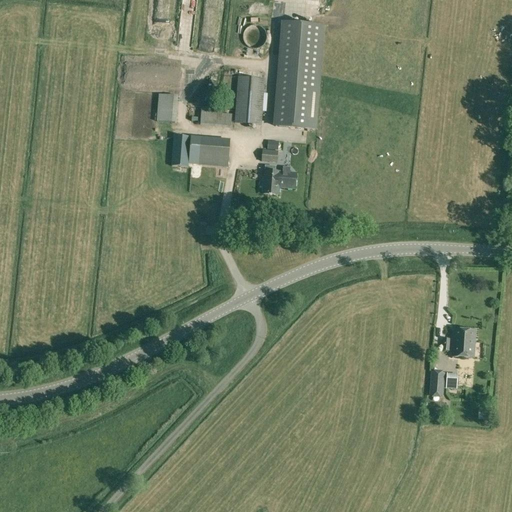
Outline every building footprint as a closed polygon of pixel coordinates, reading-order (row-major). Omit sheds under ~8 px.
[(276,126),(315,129),(323,25),(283,22),(276,126)] [(243,34),(243,36),(243,37),(243,38),(243,40),(244,41),(244,42),(245,43),(246,44),(247,45),(248,46),(249,47),(250,48),(251,48),(253,49),(254,49),(255,49),(257,49),(258,48),(259,48),(260,47),(262,46),(263,46),(263,45),(264,43),(265,42),(265,41),(266,40),(266,38),(266,37),(266,36),(266,34),(265,33),(265,32),(264,31),(263,30),(263,29),(262,28),(260,27),(259,26),(258,26),(257,26),(255,25),(254,25),(253,26),(251,26),(250,26),(249,27),(248,28),(247,29),(246,30),(245,31),(244,32),(244,33),(243,34)] [(261,125),(265,79),(238,77),(234,123),(261,125)] [(179,116),(180,91),(161,91),(161,116),(179,116)] [(189,161),(190,138),(191,137),(174,136),(171,166),(188,168),(189,161)] [(200,138),(199,139),(197,162),(197,165),(228,167),(230,140),(200,138)] [(263,149),(262,158),(261,162),(277,163),(277,160),(279,142),(268,141),(267,150),(263,149)] [(295,189),(296,174),(289,173),(289,168),(283,168),(283,173),(265,171),(263,194),(278,195),(279,188),(295,189)] [(474,359),(476,331),(453,329),(451,357),(474,359)] [(449,351),(450,339),(442,338),(441,351),(449,351)] [(443,396),(444,373),(431,372),(430,395),(443,396)] [(457,389),(457,387),(458,374),(446,374),(446,389),(457,389)] [(490,410),(479,410),(478,420),(489,420),(490,410)]
